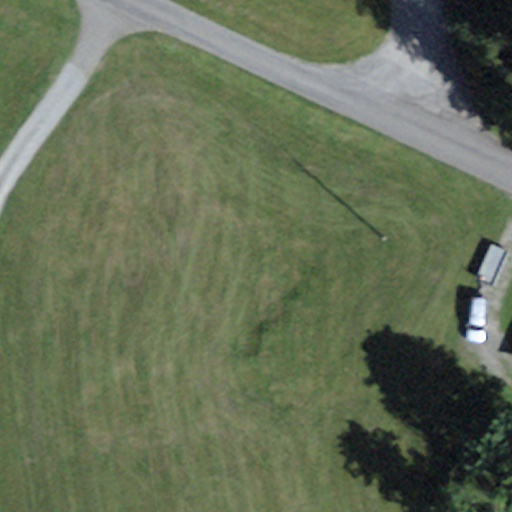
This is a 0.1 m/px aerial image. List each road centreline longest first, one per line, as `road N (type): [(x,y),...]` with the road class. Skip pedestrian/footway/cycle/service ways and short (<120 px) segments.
road 1 (residential): [(131,0),(511,176)]
road 2 (track): [(118,0),(0,185)]
road 3 (track): [(511,376),(492,352),(487,320),(511,248)]
road 4 (track): [(423,0),(426,54),(398,123)]
